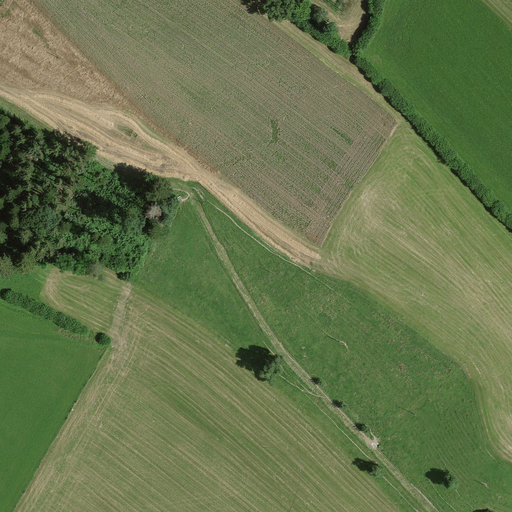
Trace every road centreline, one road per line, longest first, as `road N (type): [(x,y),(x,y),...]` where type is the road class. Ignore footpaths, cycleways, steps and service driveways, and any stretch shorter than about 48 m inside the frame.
road 1 (track): [(435,511),(280,359),(178,183),(156,184)]
road 2 (track): [(511,237),(391,108),(340,73)]
